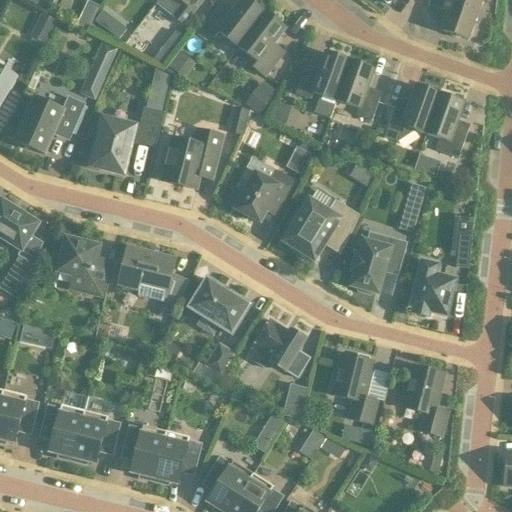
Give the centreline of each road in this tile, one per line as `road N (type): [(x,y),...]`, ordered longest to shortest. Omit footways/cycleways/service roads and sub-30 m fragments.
road 1 (residential): [(492,361),(318,310),(229,246),(161,214),(43,197),(0,171)]
road 2 (residential): [(511,90),(392,53),(331,27),(300,0)]
road 3 (residential): [(492,361),(511,149)]
road 4 (residential): [(469,511),(492,361)]
